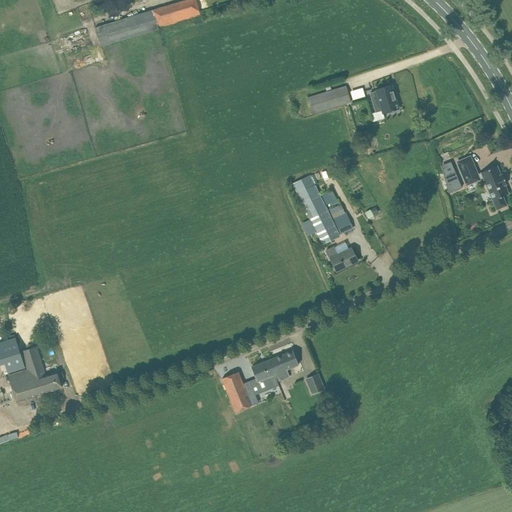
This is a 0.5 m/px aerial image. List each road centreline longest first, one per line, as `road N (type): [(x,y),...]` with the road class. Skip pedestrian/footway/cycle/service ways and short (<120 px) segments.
road 1 (unclassified): [(0,445),(237,359),(511,227)]
road 2 (secondary): [(511,105),(480,50),(431,0)]
